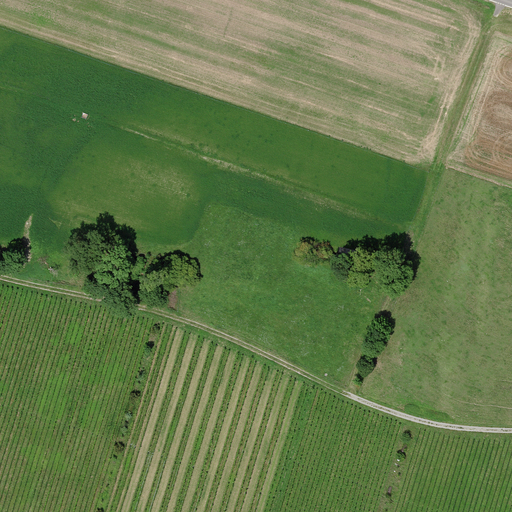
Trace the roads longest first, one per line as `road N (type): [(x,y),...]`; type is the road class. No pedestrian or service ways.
road 1 (track): [(0,276),(146,307),(432,426),(511,431)]
road 2 (track): [(349,393),(503,0)]
